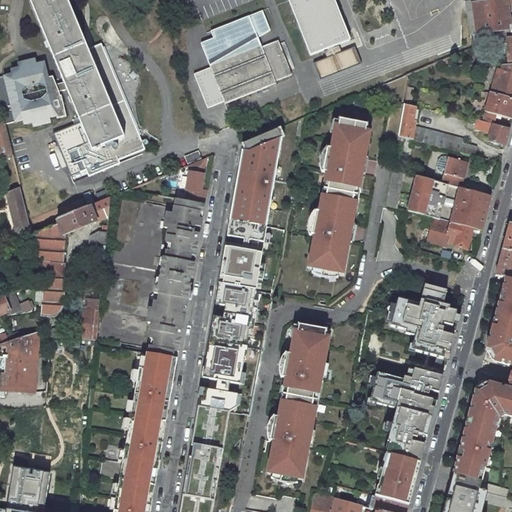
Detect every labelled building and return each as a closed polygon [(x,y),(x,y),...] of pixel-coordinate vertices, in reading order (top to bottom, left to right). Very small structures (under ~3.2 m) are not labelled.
[(12,74),(0,77),(0,104),(3,118),(5,124),(23,120),(24,124),(32,122),(33,127),(50,123),(49,117),(56,116),(57,118),(66,116),(61,95),(60,96),(59,92),(67,89),(70,97),(73,96),(79,109),(76,111),(89,141),(67,150),(74,166),(77,165),(81,173),(86,170),(89,176),(119,164),(118,160),(145,149),(108,61),(103,63),(97,49),(89,53),(82,36),(79,38),(74,24),(77,23),(70,6),(67,7),(63,0),(29,0),(32,5),(35,4),(40,18),(38,19),(45,36),(47,35),(53,48),(50,50),(64,82),(56,86),(53,76),(48,78),(44,63),(36,65),(35,59),(18,63),(19,68),(11,70),(12,74)] [(288,0),(310,56),(350,40),(333,0),(288,0)] [(471,0),(467,0),(465,0),(472,48),(507,35),(511,32),(511,16),(509,17),(508,5),(511,4),(511,0),(486,0),(472,2),(471,0)] [(35,4),(32,5),(38,19),(40,18),(35,4)] [(270,30),(262,10),(210,31),(213,38),(201,43),(210,67),(194,74),(207,108),(224,102),(225,104),(276,84),(275,82),(292,75),(278,40),(262,47),(258,38),(270,30)] [(82,36),(77,23),(74,24),(79,38),(82,36)] [(53,48),(47,35),(45,36),(50,50),(53,48)] [(103,63),(108,61),(102,47),(97,49),(103,63)] [(452,66),(449,58),(442,61),(444,66),(452,66)] [(511,98),(511,65),(503,65),(502,71),(499,70),(493,93),(511,98)] [(489,97),(483,121),(494,124),(496,115),(511,119),(511,117),(511,98),(493,93),(490,92),(481,92),(482,97),(489,97)] [(73,96),(70,97),(76,111),(79,109),(73,96)] [(414,126),(417,107),(404,104),(398,136),(474,156),(476,147),(462,143),(463,139),(414,126)] [(3,118),(0,119),(0,153),(1,158),(12,155),(5,124),(3,118)] [(309,235),(314,236),(313,238),(308,267),(312,268),(338,273),(343,274),(349,242),(346,241),(347,240),(346,240),(348,226),(349,226),(350,225),(352,225),(356,202),(352,201),(354,187),(359,188),(362,173),(360,173),(360,172),(359,172),(361,159),(362,159),(362,158),(365,159),(368,141),(363,140),(365,129),(366,124),(340,119),(338,126),(337,134),(334,133),(331,148),(327,148),(325,161),(319,160),(320,165),(321,169),(326,170),(326,172),(325,178),(329,179),(326,195),(322,194),(319,209),(315,208),(313,222),(307,221),(307,225),(307,228),(309,235)] [(467,127),(473,129),(475,121),(469,119),(467,127)] [(505,145),(509,129),(494,124),(483,121),(476,119),(475,121),(473,129),(490,133),(488,141),(505,145)] [(270,200),(275,174),(273,173),(274,169),(276,169),(277,160),(282,138),(278,129),(243,143),(246,151),(241,154),(238,174),(242,175),(241,180),(243,180),(242,186),(240,185),(238,195),(234,194),(231,213),(234,213),(233,221),(265,227),(269,209),(269,205),(267,204),(268,200),(270,200)] [(201,158),(198,151),(185,157),(188,164),(201,158)] [(441,173),(445,174),(449,158),(446,157),(442,157),(440,160),(438,167),(438,171),(441,173)] [(187,166),(189,173),(203,175),(206,158),(187,166)] [(468,163),(449,158),(445,174),(442,184),(449,185),(460,188),(461,189),(468,163)] [(386,206),(397,209),(403,174),(392,171),(386,206)] [(200,193),(204,175),(203,175),(189,173),(187,191),(200,193)] [(242,186),(243,180),(241,180),(242,175),(238,174),(234,194),(238,195),(240,185),(242,186)] [(433,218),(439,220),(443,206),(445,198),(449,185),(442,184),(417,177),(408,212),(433,218)] [(473,229),(482,231),(491,196),(461,189),(460,188),(456,201),(454,208),(450,223),(473,229)] [(20,189),(6,195),(10,212),(16,237),(29,231),(30,231),(20,189)] [(191,195),(190,202),(204,204),(206,198),(191,195)] [(66,235),(108,218),(110,198),(57,220),(58,224),(63,236),(66,235)] [(456,201),(445,198),(443,206),(454,208),(456,201)] [(150,346),(148,354),(172,358),(173,351),(178,352),(181,336),(180,336),(183,322),(190,285),(188,285),(192,264),(189,263),(190,256),(195,257),(198,242),(197,242),(200,228),(204,204),(190,202),(176,199),(173,214),(167,213),(164,228),(169,229),(166,244),(168,244),(171,244),(170,252),(167,251),(165,258),(164,258),(160,280),(159,287),(155,286),(153,293),(159,294),(156,309),(150,308),(147,323),(152,323),(149,338),(151,339),(155,339),(153,347),(150,346)] [(450,223),(439,220),(433,218),(427,241),(441,245),(443,246),(445,246),(446,243),(454,245),(454,247),(467,250),(473,229),(450,223)] [(511,223),(509,223),(502,249),(511,251),(511,223)] [(66,235),(63,236),(58,224),(31,235),(30,236),(43,280),(41,316),(53,318),(58,316),(61,312),(64,307),(66,277),(63,277),(61,277),(61,270),(64,267),(66,235)] [(90,260),(104,261),(107,226),(103,225),(102,233),(98,232),(90,237),(90,247),(91,247),(90,260)] [(229,228),(226,246),(249,250),(251,238),(252,232),(229,228)] [(275,242),(281,243),(284,230),(280,229),(280,232),(276,232),(275,242)] [(245,273),(249,250),(226,246),(221,270),(245,273)] [(511,251),(502,249),(495,276),(505,278),(509,279),(511,279),(511,251)] [(331,278),(336,278),(338,273),(312,268),(311,273),(318,275),(325,277),(331,278)] [(509,279),(505,278),(486,349),(493,362),(511,366),(511,362),(498,359),(500,352),(498,349),(491,347),(509,279)] [(511,279),(509,279),(491,347),(498,349),(500,352),(498,359),(511,362),(511,279)] [(224,319),(213,317),(209,341),(234,346),(246,348),(255,290),(219,285),(215,305),(225,307),(224,319)] [(443,333),(445,326),(453,328),(455,322),(460,323),(461,317),(455,315),(457,312),(449,310),(450,306),(444,304),(447,292),(425,285),(420,304),(398,300),(397,306),(390,304),(385,324),(391,326),(390,327),(399,329),(398,334),(415,338),(412,346),(409,345),(408,351),(449,360),(455,336),(443,333)] [(12,292),(20,311),(26,309),(18,290),(12,292)] [(0,315),(9,311),(11,315),(20,311),(12,292),(0,297),(0,315)] [(80,339),(96,340),(100,300),(88,299),(87,309),(83,309),(80,339)] [(322,347),(325,330),(298,325),(295,340),(292,339),(289,354),(286,354),(281,377),(285,378),(283,387),(287,387),(284,403),(280,402),(277,415),(277,418),(273,417),(269,441),(272,441),(266,473),(271,474),(295,479),(300,480),(301,480),(308,446),(306,446),(308,436),(309,437),(312,421),(315,408),(310,407),(313,393),(318,394),(320,380),(327,347),(322,347)] [(61,329),(61,338),(69,338),(69,327),(61,326),(61,329)] [(50,331),(50,337),(61,338),(61,329),(53,329),(50,331)] [(9,342),(0,344),(0,390),(5,391),(35,394),(40,332),(13,340),(9,342)] [(7,336),(6,333),(0,335),(0,344),(9,342),(7,336)] [(237,381),(233,380),(233,383),(253,387),(261,350),(246,348),(234,346),(231,360),(241,362),(237,381)] [(149,511),(177,359),(172,358),(148,354),(147,354),(144,370),(138,369),(134,395),(130,416),(127,436),(122,464),(114,511),(149,511)] [(205,364),(203,378),(225,382),(225,379),(218,378),(221,367),(205,364)] [(419,435),(427,437),(435,408),(431,407),(433,401),(429,400),(430,392),(439,394),(444,377),(415,369),(412,379),(405,377),(404,380),(377,373),(376,378),(370,377),(368,387),(374,388),(369,402),(397,409),(393,426),(387,453),(420,462),(425,445),(417,443),(419,435)] [(225,382),(203,378),(199,401),(226,405),(227,400),(229,392),(230,383),(225,382)] [(487,384),(475,391),(455,464),(459,465),(478,396),(484,397),(488,395),(490,389),(511,394),(511,390),(508,389),(487,384)] [(484,397),(478,396),(459,465),(455,464),(453,474),(481,482),(499,414),(511,417),(511,394),(490,389),(488,395),(484,397)] [(198,407),(193,435),(224,440),(229,412),(198,407)] [(193,435),(186,474),(217,479),(224,440),(193,435)] [(412,469),(415,461),(387,453),(375,497),(408,506),(414,484),(411,479),(414,470),(412,469)] [(411,479),(414,484),(420,462),(415,461),(412,469),(414,470),(411,479)] [(43,511),(49,474),(13,469),(7,511),(0,509),(0,511),(43,511)] [(217,479),(186,474),(183,494),(214,499),(217,479)] [(295,479),(271,474),(270,479),(274,481),(279,483),(284,484),(289,484),(294,484),(295,479)] [(481,482),(453,474),(452,477),(449,489),(446,497),(441,511),(482,511),(486,498),(488,492),(479,490),(480,486),(481,482)] [(323,495),(314,493),(310,511),(330,511),(334,499),(335,497),(323,495)] [(183,494),(180,511),(211,511),(214,499),(183,494)] [(372,509),(383,511),(406,511),(408,506),(375,497),(372,509)] [(383,511),(372,509),(369,508),(366,507),(334,499),(330,511),(383,511)]
